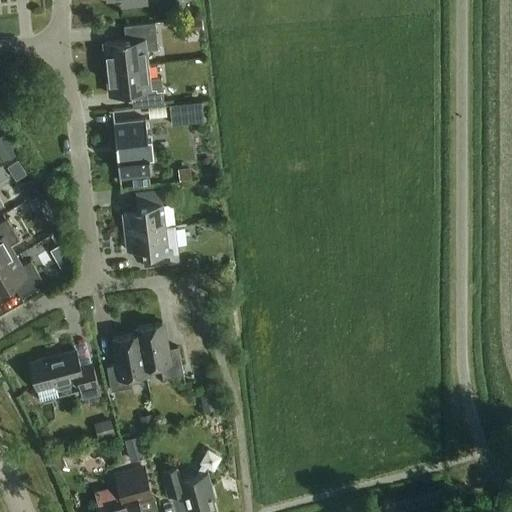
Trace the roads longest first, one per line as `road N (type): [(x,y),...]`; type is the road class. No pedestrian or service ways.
road 1 (unclassified): [(485,455),(461,361),(462,0)]
road 2 (residential): [(93,288),(59,52)]
